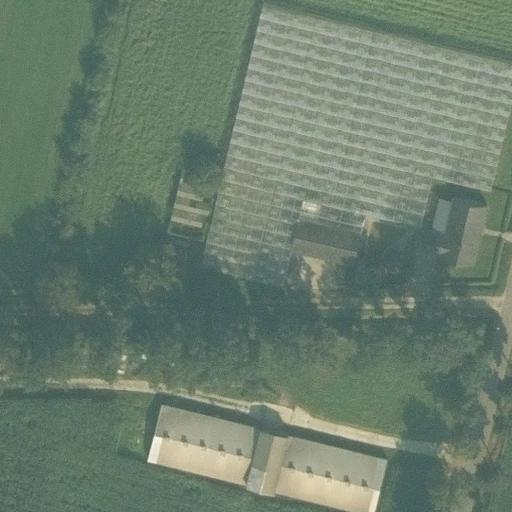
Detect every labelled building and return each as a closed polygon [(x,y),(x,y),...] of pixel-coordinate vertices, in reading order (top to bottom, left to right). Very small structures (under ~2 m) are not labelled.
[(511,63),(264,4),(206,246),(201,265),(283,285),(292,247),(301,216),(362,230),(366,212),(420,224),(432,176),(490,189),(511,98),(511,63)] [(446,232),(426,227),(422,246),(441,251),(441,254),(473,262),(486,205),(454,197),(446,232)] [(301,216),(292,247),(354,262),(362,230),(301,216)] [(183,278),(187,259),(165,254),(161,273),(183,278)] [(380,282),(380,266),(354,267),(355,283),(380,282)] [(374,511),(387,459),(162,403),(148,460),(353,509),(365,511),(374,511)]
